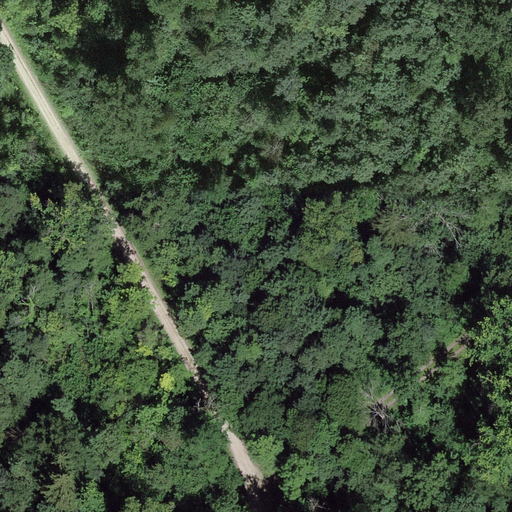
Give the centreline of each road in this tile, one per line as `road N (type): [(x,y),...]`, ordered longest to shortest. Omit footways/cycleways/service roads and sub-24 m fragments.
road 1 (track): [(0,51),(251,511)]
road 2 (track): [(251,504),(387,410),(419,366),(458,342),(511,326)]
